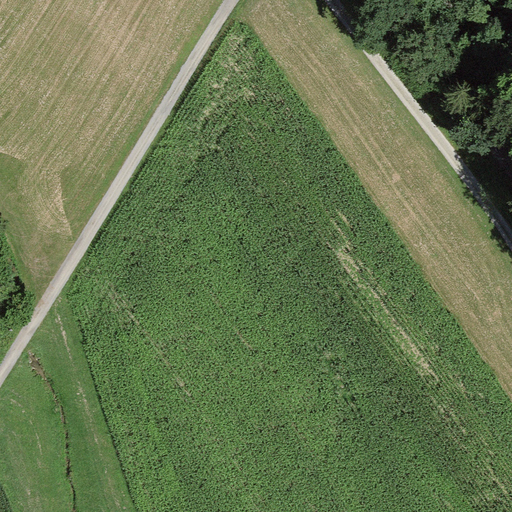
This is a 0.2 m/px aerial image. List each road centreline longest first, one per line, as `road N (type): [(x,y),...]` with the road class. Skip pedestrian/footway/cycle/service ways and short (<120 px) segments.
road 1 (track): [(0,369),(234,0)]
road 2 (track): [(511,241),(334,0)]
